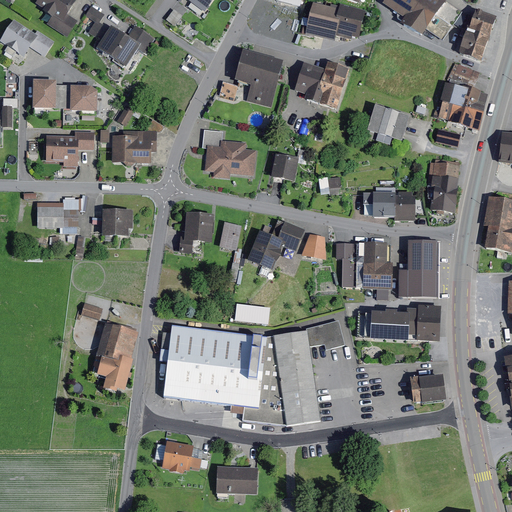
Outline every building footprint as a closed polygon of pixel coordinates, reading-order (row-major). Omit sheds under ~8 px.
[(39,0),(36,5),(52,15),(45,25),(65,38),(76,22),(65,15),(74,0),(39,0)] [(220,0),(192,0),(210,13),(220,0)] [(444,40),(463,13),(442,0),(388,0),(384,6),(405,19),(401,24),(422,38),(428,29),(444,40)] [(335,11),(313,5),(305,32),(334,40),(335,34),(357,40),(366,12),(337,3),(335,11)] [(302,11),(293,8),(287,27),(297,30),(302,11)] [(498,20),(477,12),(461,55),(482,62),(498,20)] [(106,25),(100,21),(93,33),(99,37),(106,25)] [(41,31),(39,35),(18,22),(4,44),(28,59),(35,48),(49,57),(58,42),(41,31)] [(133,38),(116,27),(102,49),(131,67),(142,50),(149,54),(158,39),(140,27),(133,38)] [(270,107),(282,62),(243,52),(235,82),(251,86),(247,101),(270,107)] [(161,58),(150,82),(185,98),(196,74),(161,58)] [(476,80),(481,69),(457,59),(453,71),(476,80)] [(307,101),(337,111),(350,71),(330,65),(328,72),(304,64),(296,91),(309,95),(307,101)] [(62,82),(39,81),(39,109),(62,110),(62,86),(62,82)] [(477,131),(486,96),(449,84),(438,120),(477,131)] [(62,86),(62,110),(76,110),(76,86),(62,86)] [(96,86),(76,86),(76,110),(76,112),(103,113),(103,92),(96,86)] [(139,111),(131,106),(122,122),(130,126),(139,111)] [(16,107),(7,107),(7,128),(16,128),(16,107)] [(410,118),(376,107),(368,131),(403,142),(410,118)] [(463,135),(441,130),(438,144),(459,149),(463,135)] [(114,131),(105,131),(105,143),(114,143),(114,131)] [(247,145),(224,142),(225,133),(206,131),(204,148),(209,149),(206,172),(214,173),(213,177),(232,179),(232,175),(255,178),(258,152),(246,151),(247,145)] [(511,132),(506,131),(501,164),(511,165),(511,132)] [(155,165),(156,153),(161,153),(162,133),(128,132),(128,138),(118,138),(118,164),(155,165)] [(81,133),(80,137),(84,137),(84,150),(98,150),(98,133),(81,133)] [(80,137),(52,137),(51,163),(83,164),(84,150),(84,137),(80,137)] [(299,161),(279,157),(274,179),(294,184),(299,161)] [(454,215),(461,166),(437,163),(431,212),(454,215)] [(322,191),(342,190),(341,173),(321,174),(322,191)] [(414,195),(371,195),(372,219),(415,218),(414,195)] [(511,201),(495,198),(487,247),(511,251),(511,201)] [(82,203),(43,203),(43,228),(82,228),(82,203)] [(137,212),(109,212),(108,237),(136,238),(137,212)] [(187,215),(185,240),(181,240),(180,254),(194,255),(195,243),(212,244),(214,216),(187,215)] [(273,237),(261,233),(250,262),(273,271),(281,248),(297,253),(305,231),(279,222),(273,237)] [(244,227),(227,224),(222,247),(239,251),(244,227)] [(327,238),(311,236),(304,256),(315,259),(328,260),(327,238)] [(391,290),(392,245),(345,244),(344,289),(391,290)] [(410,244),(410,273),(400,273),(400,297),(438,297),(438,244),(410,244)] [(270,321),(272,304),(238,300),(236,317),(270,321)] [(107,309),(89,305),(86,317),(104,321),(107,309)] [(411,308),(411,311),(390,311),(390,343),(440,343),(440,308),(411,308)] [(307,330),(308,333),(267,340),(173,327),(163,397),(246,409),(245,421),(287,427),(287,428),(321,423),(310,350),(326,345),(328,351),(347,346),(340,321),(321,326),(307,330)] [(143,335),(110,327),(102,359),(136,366),(143,335)] [(132,383),(136,366),(102,359),(99,376),(112,379),(110,389),(129,394),(132,383)] [(446,401),(442,376),(411,381),(415,406),(446,401)] [(394,447),(398,473),(451,466),(447,439),(394,447)] [(193,447),(168,443),(165,466),(203,470),(204,459),(192,457),(193,447)] [(260,469),(220,467),(218,493),(258,495),(260,469)]
